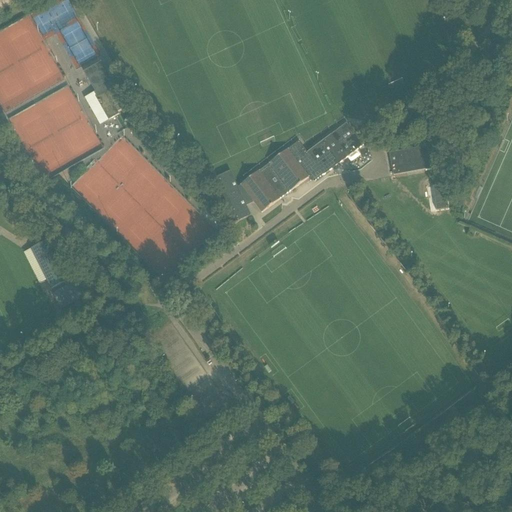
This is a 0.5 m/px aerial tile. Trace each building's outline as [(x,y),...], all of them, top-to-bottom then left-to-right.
[(77,28),(62,35),(74,58),(79,55),(72,43),(82,38),(77,28)] [(99,64),(84,73),(97,96),(95,97),(108,121),(119,116),(117,113),(125,109),(130,106),(124,94),(118,97),(99,64)] [(335,132),(307,154),(298,142),(248,180),(241,185),(242,188),(238,190),(230,172),(215,179),(227,205),(235,224),(239,222),(251,216),(246,205),(253,202),(262,214),(280,200),(290,192),(309,179),(310,181),(311,182),(311,181),(315,181),(315,182),(315,181),(323,176),(324,176),(363,146),(348,126),(346,123),(335,132)] [(438,168),(433,146),(389,154),(393,176),(438,168)] [(433,187),(436,211),(448,209),(445,185),(433,187)] [(60,268),(66,265),(62,259),(56,262),(46,242),(31,250),(51,290),(67,282),(60,268)] [(82,299),(75,283),(53,294),(61,310),(71,305),(78,320),(86,316),(79,301),(82,299)]
